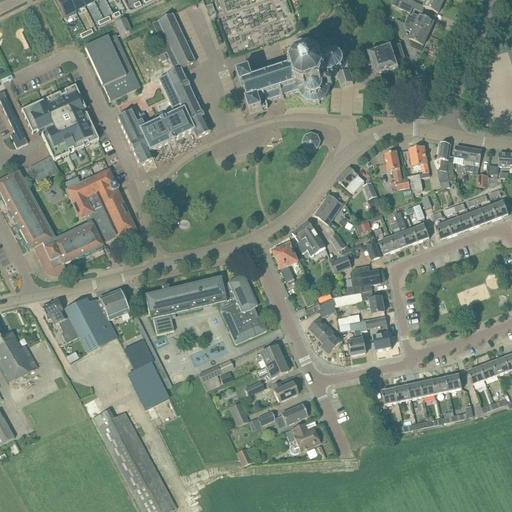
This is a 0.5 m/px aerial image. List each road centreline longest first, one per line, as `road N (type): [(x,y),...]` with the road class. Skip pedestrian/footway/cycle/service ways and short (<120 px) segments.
road 1 (residential): [(409,361),(398,269),(484,234),(511,240)]
road 2 (residential): [(227,136),(192,153),(153,188),(145,223),(158,268)]
road 3 (residential): [(318,380),(254,243)]
road 4 (tertiary): [(447,135),(461,72),(494,0)]
road 5 (residential): [(354,148),(335,122),(309,119),(227,136)]
road 6 (tertiary): [(254,243),(302,209),(354,148)]
road 7 (residential): [(227,136),(209,76),(214,58),(193,7)]
road 8 (tertiary): [(36,296),(158,268)]
